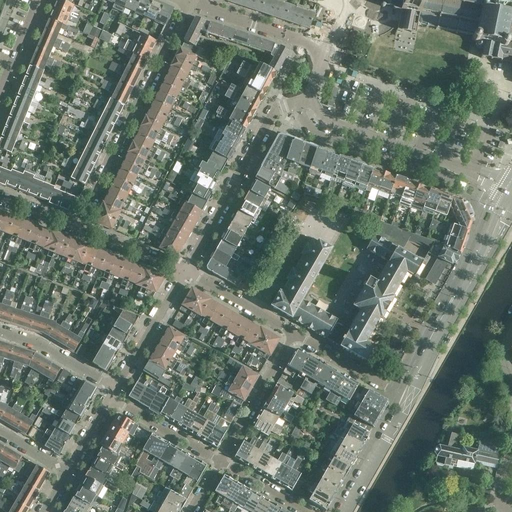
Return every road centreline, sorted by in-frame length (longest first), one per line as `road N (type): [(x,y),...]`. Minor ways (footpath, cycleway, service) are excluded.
road 1 (residential): [(78,228),(192,3)]
road 2 (secondary): [(407,396),(511,199)]
road 3 (residential): [(186,271),(275,111),(296,103)]
road 4 (residential): [(296,103),(314,132),(447,180),(455,166)]
road 5 (residential): [(455,166),(321,122),(306,98)]
road 6 (residential): [(295,332),(219,462)]
road 7 (residential): [(192,3),(327,50)]
road 8 (residential): [(115,388),(186,271)]
road 9 (secondary): [(343,511),(407,396)]
road 10 (residential): [(295,332),(407,396)]
road 11 (residential): [(115,388),(0,331)]
road 12 (residential): [(219,462),(108,400)]
road 13 (residential): [(186,271),(295,332)]
